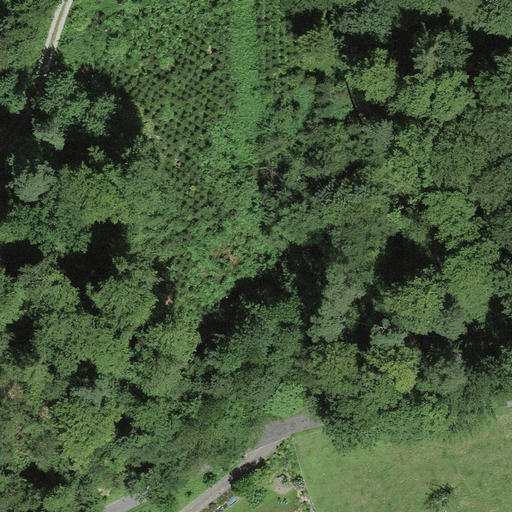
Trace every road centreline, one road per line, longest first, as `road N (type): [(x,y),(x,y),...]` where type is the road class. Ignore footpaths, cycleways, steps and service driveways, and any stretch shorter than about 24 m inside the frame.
road 1 (residential): [(511,397),(421,403),(269,432)]
road 2 (track): [(103,511),(269,432)]
road 3 (track): [(0,144),(16,130),(70,0)]
